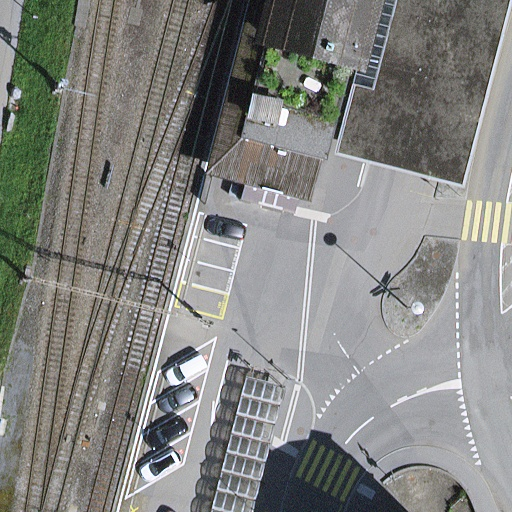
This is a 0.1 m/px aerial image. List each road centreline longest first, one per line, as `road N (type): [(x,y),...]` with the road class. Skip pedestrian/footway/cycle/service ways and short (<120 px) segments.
road 1 (tertiary): [(307,511),(350,435),(379,412),(460,380),(511,373)]
road 2 (secondary): [(511,218),(511,346)]
